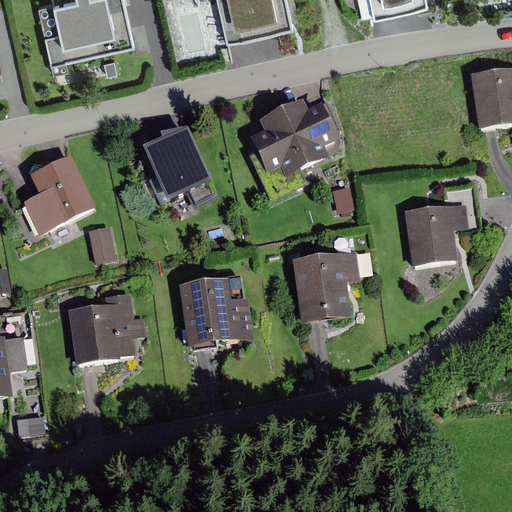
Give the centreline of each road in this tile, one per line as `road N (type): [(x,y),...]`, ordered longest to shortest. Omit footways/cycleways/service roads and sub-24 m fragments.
road 1 (residential): [(511,256),(485,311),(445,357),(393,384),(0,500)]
road 2 (residential): [(0,132),(437,38),(511,32)]
